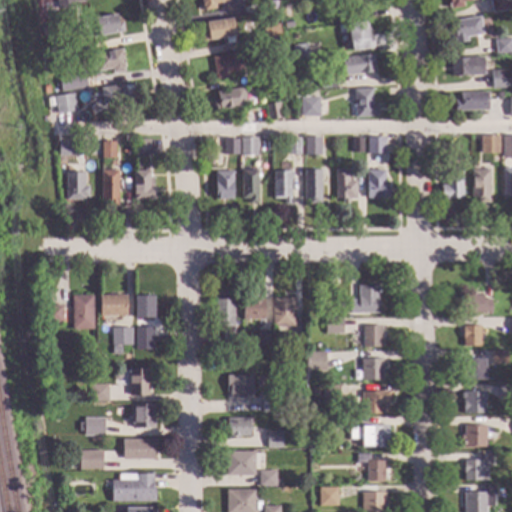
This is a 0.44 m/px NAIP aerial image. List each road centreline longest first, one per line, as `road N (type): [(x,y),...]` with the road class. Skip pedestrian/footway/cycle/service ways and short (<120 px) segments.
road 1 (residential): [(408,0),(418,85),(421,511)]
road 2 (residential): [(511,250),(187,250)]
road 3 (residential): [(187,250),(190,511)]
road 4 (residential): [(154,0),(184,174),(187,250)]
road 5 (residential): [(187,250),(49,252)]
